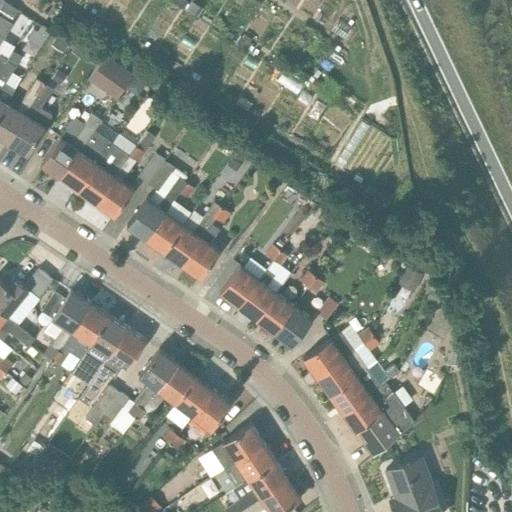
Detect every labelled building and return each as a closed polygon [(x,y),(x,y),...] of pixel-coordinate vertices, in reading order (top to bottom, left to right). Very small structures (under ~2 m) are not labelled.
[(4,0),(0,8),(0,14),(11,21),(18,10),(19,8),(5,0),(4,0)] [(0,14),(0,38),(11,21),(0,14)] [(41,22),(37,30),(47,36),(51,28),(41,22)] [(61,30),(53,42),(64,48),(72,37),(61,30)] [(0,70),(7,60),(15,45),(3,38),(0,42),(0,70)] [(88,61),(95,51),(78,40),(71,49),(88,61)] [(0,70),(0,111),(7,100),(7,101),(14,89),(5,83),(22,55),(14,50),(8,60),(7,60),(0,70)] [(104,54),(88,77),(115,97),(132,74),(104,54)] [(129,71),(132,74),(133,74),(142,61),(138,58),(129,71)] [(51,77),(61,84),(67,74),(57,68),(51,77)] [(120,93),(132,101),(145,84),(133,75),(120,93)] [(0,137),(7,142),(26,113),(38,93),(38,92),(45,82),(37,77),(18,107),(7,101),(7,100),(0,111),(0,137)] [(45,82),(38,92),(47,98),(53,87),(45,82)] [(26,113),(7,142),(27,154),(52,114),(40,106),(45,98),(38,93),(26,113)] [(163,105),(156,99),(147,111),(155,117),(163,105)] [(129,153),(95,201),(114,215),(134,188),(121,179),(135,159),(138,161),(156,137),(147,131),(137,146),(135,144),(129,153)] [(40,163),(59,176),(79,148),(61,134),(40,163)] [(95,201),(129,153),(111,141),(97,161),(77,189),(95,201)] [(59,176),(77,189),(97,161),(79,148),(59,176)] [(147,182),(165,160),(165,159),(156,152),(138,176),(147,182)] [(236,170),(241,163),(232,157),(227,164),(236,170)] [(158,189),(174,166),(165,160),(147,182),(157,189),(158,189)] [(186,180),(178,175),(157,205),(146,197),(127,224),(145,237),(165,209),(179,190),(186,180)] [(179,190),(180,191),(188,196),(195,186),(186,180),(179,190)] [(163,250),(181,263),(211,221),(214,216),(222,206),(214,201),(194,229),(183,222),(163,250)] [(231,213),(222,206),(214,216),(224,223),(231,213)] [(324,207),(317,216),(327,223),(334,214),(324,207)] [(145,237),(163,250),(183,222),(165,209),(145,237)] [(211,241),(220,228),(211,221),(181,263),(200,277),(221,248),(211,241)] [(269,255),(274,258),(281,249),(277,246),(269,255)] [(238,304),(256,318),(277,290),(276,290),(291,272),(280,263),(287,254),(281,249),(274,258),(259,277),(238,304)] [(220,291),(238,304),(259,277),(241,263),(220,291)] [(398,283),(414,291),(423,273),(406,265),(398,283)] [(0,309),(8,316),(29,290),(37,296),(52,278),(39,267),(24,284),(16,278),(9,287),(0,279),(0,309)] [(301,279),(309,285),(316,276),(308,270),(301,279)] [(316,276),(309,285),(317,291),(324,282),(316,276)] [(435,285),(425,300),(436,307),(445,292),(435,285)] [(44,354),(52,359),(90,301),(71,289),(52,317),(64,325),(44,354)] [(256,318),(273,331),(294,303),(277,290),(256,318)] [(326,318),(338,303),(329,296),(317,311),(326,318)] [(80,336),(90,342),(109,314),(90,301),(52,359),(60,365),(80,336)] [(294,303),(273,331),(292,345),(313,318),(294,303)] [(35,338),(8,316),(0,309),(0,337),(2,339),(10,330),(29,345),(35,338)] [(99,348),(70,392),(79,398),(100,366),(127,325),(109,314),(90,342),(99,348)] [(115,377),(124,364),(127,367),(146,338),(127,325),(100,366),(79,398),(89,404),(105,381),(103,379),(108,372),(115,377)] [(359,333),(364,341),(374,334),(369,326),(359,333)] [(303,356),(316,375),(344,356),(355,348),(341,329),(303,356)] [(374,334),(364,341),(370,349),(380,342),(374,334)] [(464,363),(460,336),(448,365),(464,363)] [(127,410),(135,416),(178,361),(160,347),(139,374),(148,382),(127,410)] [(316,375),(329,393),(357,373),(350,363),(360,356),(355,348),(344,356),(316,375)] [(0,353),(0,367),(5,372),(12,363),(0,353)] [(165,394),(175,401),(196,375),(178,361),(135,416),(143,422),(165,394)] [(385,371),(390,378),(399,371),(394,364),(385,371)] [(20,380),(26,385),(32,378),(26,373),(20,380)] [(329,393),(342,411),(370,391),(357,373),(329,393)] [(175,401),(192,415),(213,388),(196,375),(175,401)] [(15,393),(22,385),(12,377),(5,385),(15,393)] [(370,391),(342,411),(355,430),(358,428),(365,438),(362,440),(373,455),(414,422),(385,381),(370,391)] [(104,412),(119,390),(109,383),(94,405),(104,412)] [(192,415),(210,429),(231,402),(213,388),(192,415)] [(102,415),(110,421),(128,397),(120,391),(104,412),(102,415)] [(102,415),(104,412),(94,405),(86,416),(95,423),(102,415)] [(224,467),(263,441),(251,422),(212,448),(224,467)] [(162,437),(170,443),(178,434),(170,428),(162,437)] [(178,434),(170,443),(179,450),(186,440),(178,434)] [(276,459),(263,441),(224,467),(237,486),(248,478),(276,459)] [(161,455),(170,461),(176,453),(168,447),(161,455)] [(34,464),(46,472),(55,458),(43,450),(34,464)] [(394,511),(444,511),(423,455),(385,469),(396,496),(390,498),(394,511)] [(77,458),(69,469),(80,477),(88,466),(77,458)] [(260,496),(288,478),(276,459),(248,478),(260,496)] [(297,511),(292,503),(301,497),(288,478),(260,496),(270,511),(297,511)] [(138,511),(157,511),(163,507),(152,495),(136,509),(138,511)]
